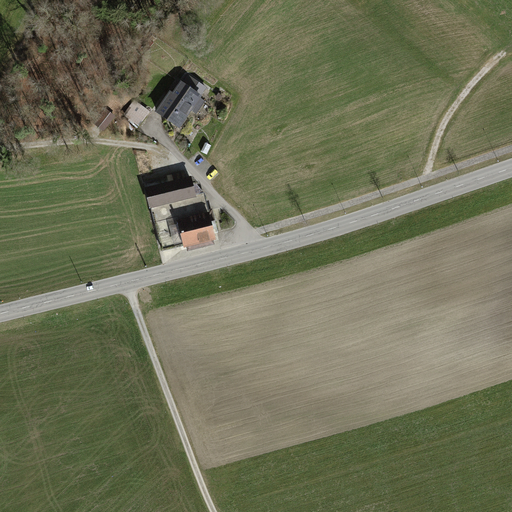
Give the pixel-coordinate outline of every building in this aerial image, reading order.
[(194,91),(200,83),(188,75),(183,83),(181,81),(173,93),(170,91),(155,113),(168,121),(191,89),(194,91)] [(191,89),(168,121),(180,130),(203,97),(202,96),(207,88),(200,83),(194,91),(191,89)] [(123,116),(139,127),(150,111),(134,100),(123,116)] [(106,109),(94,124),(103,132),(116,116),(106,109)] [(205,143),(201,152),(207,155),(212,146),(205,143)] [(168,183),(145,189),(150,210),(151,210),(162,253),(184,247),(184,249),(186,249),(187,252),(215,245),(214,242),(216,241),(205,194),(196,196),(191,177),(185,179),(184,172),(167,176),(168,183)]
